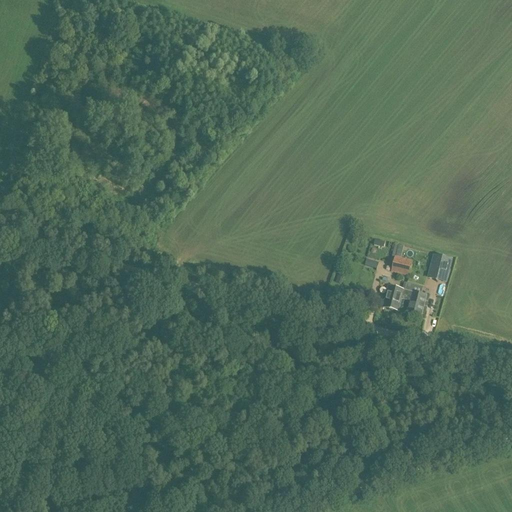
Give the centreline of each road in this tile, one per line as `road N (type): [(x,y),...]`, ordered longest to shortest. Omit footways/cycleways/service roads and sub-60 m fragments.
road 1 (track): [(511,364),(0,235)]
road 2 (track): [(511,435),(299,511)]
